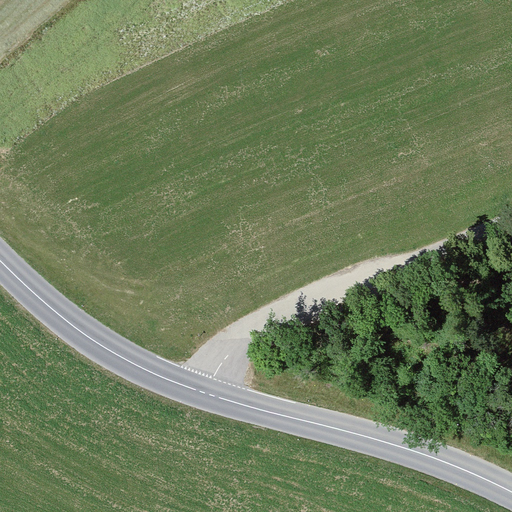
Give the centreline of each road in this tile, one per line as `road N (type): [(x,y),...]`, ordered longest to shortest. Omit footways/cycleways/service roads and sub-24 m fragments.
road 1 (tertiary): [(511,491),(369,434),(184,384),(69,319),(0,253)]
road 2 (track): [(511,223),(256,323),(208,391)]
